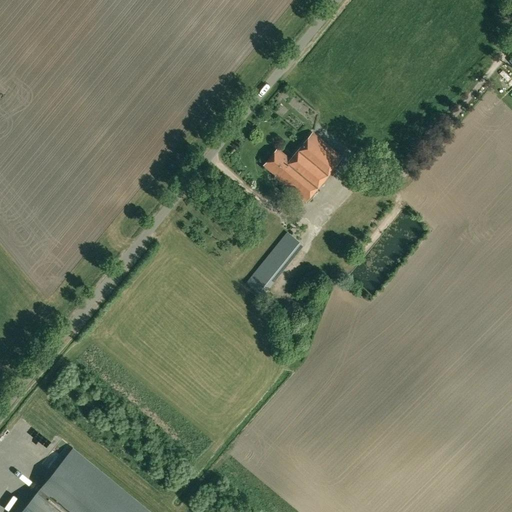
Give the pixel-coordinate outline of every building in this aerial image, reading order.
[(376,89),(429,25),(418,17),(366,81),(376,89)] [(417,102),(458,49),(449,42),(408,95),(417,102)] [(306,201),(342,157),(313,133),(291,160),(277,149),(265,165),(281,178),(280,179),(306,201)] [(251,283),(291,231),(284,226),(273,240),(266,236),(238,273),(251,283)] [(150,511),(73,448),(20,511),(150,511)]
